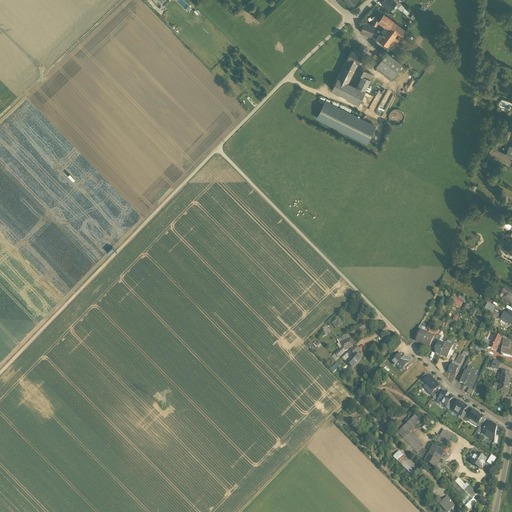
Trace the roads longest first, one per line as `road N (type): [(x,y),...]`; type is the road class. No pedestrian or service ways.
road 1 (track): [(221,152),(0,379)]
road 2 (track): [(406,341),(240,511)]
road 3 (track): [(221,152),(362,295)]
road 4 (residential): [(362,295),(452,388),(511,426)]
road 5 (track): [(352,17),(221,152)]
road 6 (track): [(123,0),(0,116)]
